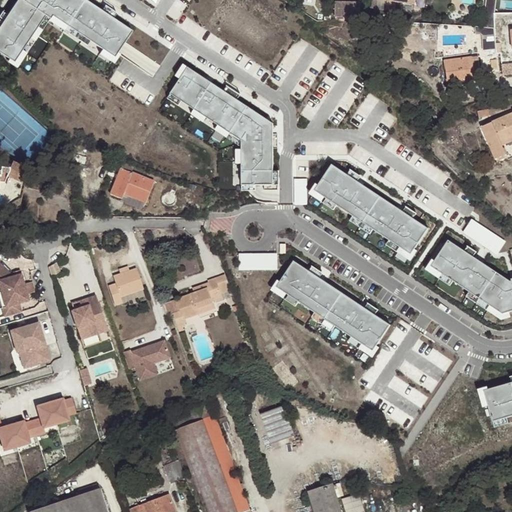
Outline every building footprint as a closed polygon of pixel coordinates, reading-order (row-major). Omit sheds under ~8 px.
[(80,0),(19,0),(0,25),(0,54),(13,62),(49,13),(112,62),(132,36),(80,0)] [(332,16),(357,18),(359,3),(334,0),(332,16)] [(479,56),(445,61),(448,82),(464,80),(465,83),(476,81),(476,80),(482,79),(479,56)] [(275,127),(190,71),(173,97),(243,144),(242,186),(272,187),(275,127)] [(490,115),(488,108),(478,111),(479,117),(490,115)] [(511,113),(481,126),(496,159),(507,155),(508,158),(511,155),(511,113)] [(0,181),(4,182),(7,175),(24,183),(31,169),(13,161),(11,168),(0,166),(0,181)] [(332,165),(316,191),(411,255),(429,229),(332,165)] [(145,203),(154,181),(121,168),(111,194),(121,199),(123,193),(145,203)] [(297,178),(297,204),(309,204),(309,178),(297,178)] [(19,209),(20,199),(16,202),(12,204),(7,208),(19,209)] [(474,219),(466,232),(500,254),(509,240),(474,219)] [(511,279),(510,280),(447,245),(433,267),(508,315),(511,313),(511,279)] [(242,270),(281,269),(280,252),(242,253),(242,270)] [(22,275),(13,277),(0,262),(0,286),(1,292),(25,285),(22,275)] [(301,262),(279,295),(325,325),(346,292),(301,262)] [(110,286),(115,305),(122,303),(121,297),(144,289),(137,268),(130,271),(120,274),(113,276),(116,284),(110,286)] [(215,278),(217,283),(225,280),(228,279),(226,274),(215,278)] [(209,283),(216,302),(223,300),(221,294),(217,283),(215,278),(208,280),(209,283)] [(225,280),(217,283),(221,294),(229,292),(225,280)] [(208,288),(213,303),(216,302),(209,283),(193,288),(194,292),(208,288)] [(29,301),(25,285),(1,292),(5,307),(2,308),(4,316),(21,312),(19,304),(29,301)] [(180,311),(174,313),(178,328),(183,326),(186,325),(184,319),(215,309),(213,303),(208,288),(194,292),(176,299),(180,311)] [(144,290),(125,296),(127,301),(145,295),(144,290)] [(394,324),(346,292),(325,325),(373,355),(394,324)] [(70,309),(80,338),(97,332),(107,328),(95,294),(85,297),(87,303),(81,306),(73,308),(70,309)] [(87,303),(85,297),(79,300),(81,306),(87,303)] [(22,368),(49,361),(43,338),(40,338),(39,335),(42,334),(39,322),(17,328),(23,349),(18,351),(22,368)] [(23,349),(17,328),(10,330),(16,352),(18,351),(23,349)] [(165,337),(125,352),(131,369),(136,367),(141,381),(160,374),(156,363),(172,357),(165,337)] [(511,382),(486,390),(495,419),(511,414),(511,382)] [(247,392),(240,395),(243,404),(243,405),(251,402),(247,392)] [(75,411),(71,397),(63,399),(62,397),(51,400),(53,406),(51,407),(55,422),(68,418),(67,414),(72,412),(75,411)] [(55,422),(51,407),(49,407),(47,401),(36,404),(40,417),(32,419),(36,433),(44,431),(43,426),(55,422)] [(175,418),(179,430),(209,511),(245,511),(250,510),(219,428),(209,432),(203,418),(214,413),(211,404),(175,418)] [(219,428),(214,413),(203,418),(209,432),(219,428)] [(16,445),(12,429),(9,430),(8,423),(2,425),(0,419),(0,436),(2,443),(3,448),(16,445)] [(36,433),(32,419),(24,421),(23,419),(12,422),(14,429),(12,429),(16,445),(29,441),(28,436),(36,433)] [(209,511),(179,430),(175,430),(205,511),(209,511)] [(171,484),(187,478),(179,460),(163,466),(171,484)] [(342,511),(338,498),(335,489),(333,484),(308,492),(314,511),(342,511)] [(342,486),(335,489),(338,498),(345,496),(342,486)] [(108,511),(100,487),(29,511),(28,511),(108,511)] [(362,493),(344,497),(347,511),(356,511),(366,510),(362,493)] [(131,511),(146,511),(147,511),(146,511),(175,511),(177,511),(170,494),(130,509),(131,511)]
